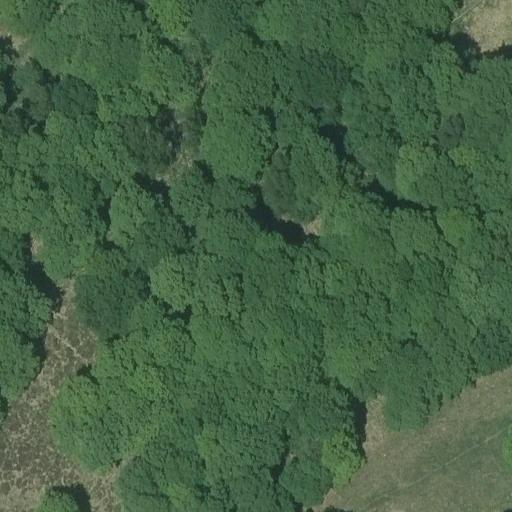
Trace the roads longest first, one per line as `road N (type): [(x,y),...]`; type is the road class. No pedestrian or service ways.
road 1 (track): [(234,165),(0,322)]
road 2 (track): [(206,42),(126,236)]
